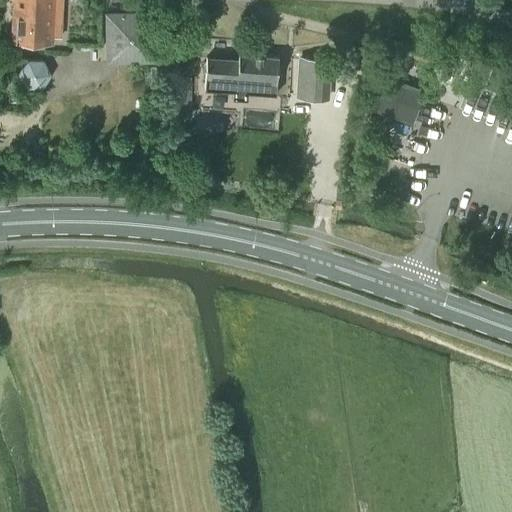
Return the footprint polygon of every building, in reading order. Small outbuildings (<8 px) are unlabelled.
[(13,0),(11,40),(52,42),(52,36),(60,37),(61,0),(13,0)] [(105,12),(106,61),(154,61),(154,11),(105,12)] [(278,55),(238,53),(237,59),(205,57),(204,86),(203,89),(232,91),(232,98),(247,99),(247,92),(275,93),(276,91),(278,55)] [(296,97),(329,98),(331,58),(299,57),(296,97)] [(43,59),(26,59),(17,73),(25,87),(43,88),(50,74),(43,59)] [(511,71),(481,60),(473,82),(507,95),(511,80),(511,71)] [(365,105),(411,121),(422,90),(376,73),(365,105)]
